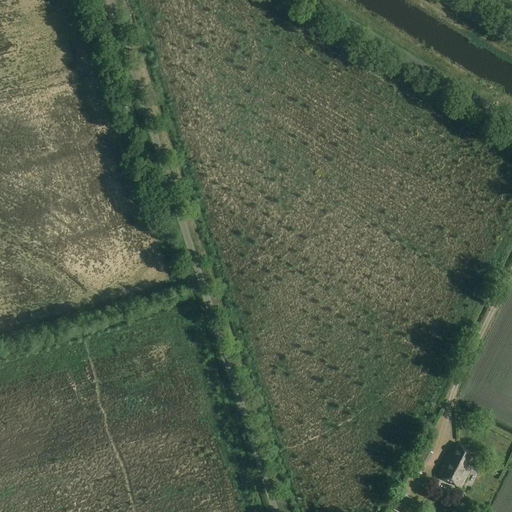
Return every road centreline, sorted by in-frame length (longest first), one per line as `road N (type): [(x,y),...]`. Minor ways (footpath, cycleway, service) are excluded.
road 1 (unclassified): [(274,511),(109,0)]
road 2 (unclassified): [(511,120),(312,0)]
road 3 (track): [(511,270),(455,385),(442,440)]
